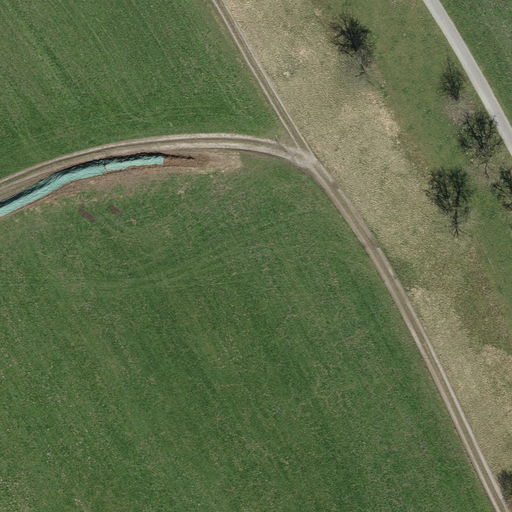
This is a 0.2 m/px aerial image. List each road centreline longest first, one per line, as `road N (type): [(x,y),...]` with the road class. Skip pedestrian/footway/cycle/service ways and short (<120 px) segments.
road 1 (track): [(503,511),(411,317),(318,167)]
road 2 (track): [(318,167),(261,143),(170,141),(57,162),(0,185)]
road 3 (track): [(318,167),(218,0)]
road 4 (track): [(511,148),(430,0)]
